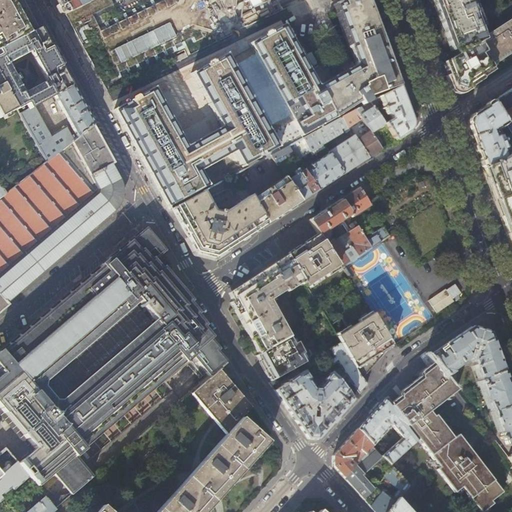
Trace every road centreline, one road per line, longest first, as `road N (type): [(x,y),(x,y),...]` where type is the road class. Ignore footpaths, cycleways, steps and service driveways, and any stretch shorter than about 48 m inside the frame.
road 1 (residential): [(41,0),(200,291)]
road 2 (residential): [(438,123),(267,235),(259,250),(200,291)]
road 3 (residential): [(311,459),(405,359),(504,295)]
road 4 (residential): [(200,291),(311,459)]
road 5 (tertiary): [(438,123),(504,295)]
road 6 (tertiary): [(393,0),(438,123)]
